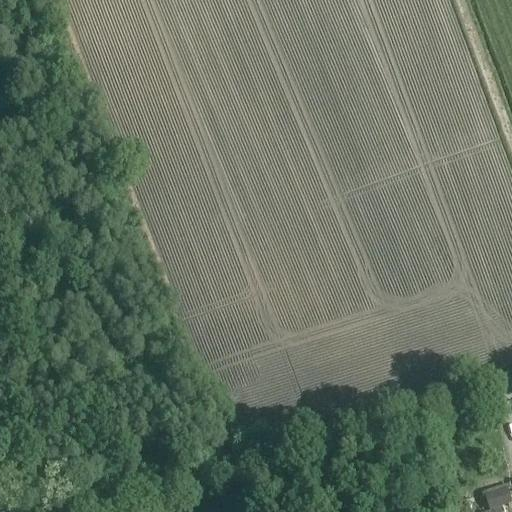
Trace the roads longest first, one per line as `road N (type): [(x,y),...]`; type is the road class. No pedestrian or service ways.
road 1 (unclassified): [(158,511),(511,402)]
road 2 (track): [(511,143),(458,0)]
